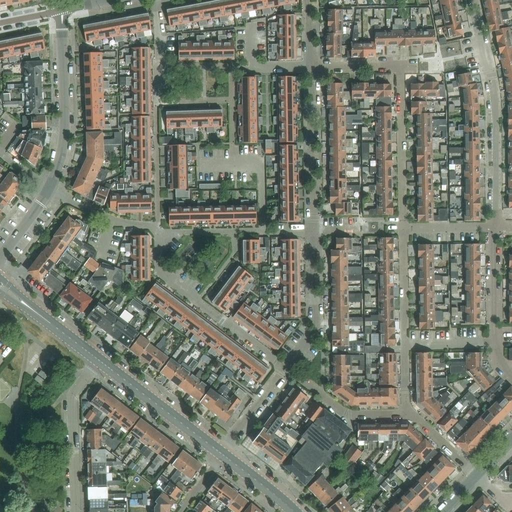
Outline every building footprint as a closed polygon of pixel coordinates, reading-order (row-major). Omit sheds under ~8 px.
[(220,0),(211,0),(209,1),(212,18),(219,17),(220,23),(224,22),(220,0)] [(231,0),(220,0),(224,22),(228,21),(227,15),(234,14),(231,0)] [(242,0),(231,0),(234,14),(240,13),(242,19),(245,18),(242,0)] [(252,0),(242,0),(245,18),(249,17),(248,11),(255,10),(252,0)] [(263,0),(252,0),(255,10),(262,9),(263,15),(267,14),(263,0)] [(274,0),(263,0),(267,14),(270,13),(269,7),(276,6),(274,0)] [(285,0),(274,0),(276,6),(283,5),(284,11),(288,10),(285,0)] [(297,0),(285,0),(288,10),(292,9),(291,3),(298,2),(297,0)] [(455,0),(440,4),(442,15),(457,12),(455,1),(455,0)] [(482,0),(484,9),(499,5),(497,0),(482,0)] [(209,1),(199,2),(203,26),(207,25),(206,19),(212,18),(209,1)] [(199,2),(188,4),(191,22),(198,21),(199,27),(203,26),(199,2)] [(188,4),(177,6),(182,30),(186,29),(184,23),(191,22),(188,4)] [(499,5),(484,9),(486,20),(508,16),(507,12),(501,13),(499,5)] [(178,31),(182,30),(177,6),(166,9),(170,26),(177,25),(178,31)] [(327,10),(327,22),(342,22),(342,10),(332,10),(327,10)] [(147,12),(136,14),(140,38),(144,37),(143,31),(150,30),(147,12)] [(435,21),(443,19),(445,27),(460,24),(460,23),(457,12),(442,15),(434,17),(435,21)] [(136,14),(125,16),(129,34),(135,32),(137,39),(140,38),(136,14)] [(271,23),(271,27),(295,27),(295,15),(277,16),(277,23),(271,23)] [(125,16),(115,18),(119,42),(123,41),(122,35),(129,34),(125,16)] [(486,20),(489,32),(494,31),(504,29),(504,28),(502,21),(508,20),(508,16),(486,20)] [(115,18),(104,20),(108,38),(114,36),(115,43),(119,42),(115,18)] [(104,20),(94,22),(98,46),(102,45),(101,39),(108,38),(104,20)] [(94,47),(98,46),(94,22),(83,24),(86,42),(93,40),(94,47)] [(343,34),(350,34),(350,28),(346,28),(346,27),(342,28),(342,22),(327,22),(328,34),(341,34),(343,34)] [(416,22),(410,22),(410,31),(410,46),(411,46),(422,45),(422,43),(422,30),(416,30),(416,22)] [(460,24),(445,27),(446,34),(447,39),(462,36),(460,23),(460,24)] [(380,25),(374,26),(374,42),(375,42),(375,47),(387,46),(386,31),(381,31),(380,25)] [(392,31),(386,31),(387,46),(398,46),(399,46),(398,31),(398,25),(394,25),(392,25),(392,31)] [(277,31),(278,38),(295,37),(295,27),(271,27),(271,31),(277,31)] [(509,27),(504,28),(504,29),(494,31),(497,43),(511,39),(511,38),(511,34),(511,35),(509,27)] [(434,30),(422,30),(422,43),(422,45),(435,45),(434,40),(434,30)] [(352,43),(351,43),(351,46),(351,51),(351,57),(351,58),(363,58),(363,42),(358,42),(358,37),(358,31),(353,31),(352,43)] [(399,31),(398,31),(399,46),(398,46),(411,46),(410,46),(410,31),(399,31)] [(41,32),(30,34),(34,57),(38,57),(37,51),(44,49),(41,32)] [(30,34),(19,36),(23,54),(29,52),(31,58),(34,57),(30,34)] [(341,46),(341,34),(328,34),(326,34),(326,46),(341,46)] [(19,36),(8,38),(13,62),(17,61),(16,55),(23,54),(19,36)] [(179,60),(190,60),(189,42),(183,42),(182,36),(178,36),(179,60)] [(196,42),(189,42),(190,60),(201,60),(200,36),(196,36),(196,42)] [(204,36),(200,36),(201,60),(211,60),(211,42),(204,42),(204,36)] [(218,42),(211,42),(211,60),(222,60),(222,36),(218,36),(218,42)] [(222,36),(222,60),(233,59),(233,42),(226,42),(226,36),(222,36)] [(271,45),(272,49),(295,48),(295,37),(278,38),(278,45),(271,45)] [(8,38),(0,40),(0,50),(1,58),(8,57),(9,63),(13,62),(8,38)] [(511,38),(511,39),(497,43),(499,54),(511,50),(511,38)] [(374,42),(363,42),(363,58),(375,57),(375,55),(375,47),(375,42),(374,42)] [(326,58),(341,58),(341,53),(341,46),(326,46),(326,58)] [(125,56),(125,60),(149,60),(149,48),(131,49),(132,56),(125,56)] [(295,48),(272,49),(272,53),(278,52),(278,60),(296,59),(295,48)] [(511,50),(499,54),(502,66),(511,63),(511,50)] [(84,54),(84,65),(108,64),(108,60),(102,60),(101,53),(84,54)] [(132,64),(132,71),(149,70),(149,60),(125,60),(125,64),(132,64)] [(42,71),(42,62),(24,62),(24,76),(41,75),(40,71),(42,71)] [(511,63),(502,66),(505,77),(511,76),(511,63)] [(84,65),(84,75),(102,75),(102,68),(108,68),(108,64),(84,65)] [(126,81),(150,81),(149,70),(132,71),(132,77),(126,78),(126,81)] [(470,73),(456,76),(457,81),(452,82),(452,84),(453,88),(458,87),(461,87),(461,86),(473,84),(470,73)] [(19,89),(41,88),(41,75),(24,76),(24,84),(14,85),(14,89),(19,89)] [(84,75),(85,86),(109,85),(109,81),(103,82),(102,75),(84,75)] [(238,89),(255,89),(255,82),(261,82),(261,77),(238,78),(238,89)] [(296,88),(296,77),(272,77),(273,81),(279,81),(279,88),(296,88)] [(132,92),(150,92),(150,81),(126,81),(126,85),(132,85),(132,92)] [(426,99),(438,98),(446,98),(444,85),(438,85),(438,82),(425,83),(425,84),(426,84),(426,97),(426,99)] [(376,83),(363,84),(364,99),(364,103),(364,109),(368,108),(369,108),(369,99),(376,99),(376,97),(375,85),(376,85),(376,83)] [(327,84),(327,96),(349,96),(349,92),(343,92),(343,89),(343,84),(327,84)] [(363,84),(351,84),(351,89),(352,99),(364,99),(363,84)] [(411,97),(411,102),(426,102),(426,99),(426,97),(426,84),(425,84),(410,84),(411,97)] [(461,87),(462,98),(477,96),(478,96),(476,84),(473,84),(461,86),(461,87)] [(85,86),(85,97),(103,96),(103,89),(109,89),(109,85),(85,86)] [(376,85),(375,85),(376,97),(376,99),(376,107),(386,107),(391,107),(391,97),(391,85),(376,85)] [(25,101),(42,101),(41,88),(19,89),(19,93),(25,93),(25,101)] [(296,99),(296,88),(279,88),(279,95),(273,96),(273,99),(296,99)] [(238,100),(262,99),(261,96),(255,96),(255,89),(238,89),(238,100)] [(126,99),(126,103),(150,103),(150,92),(132,92),(132,99),(126,99)] [(85,97),(86,108),(110,107),(110,103),(103,103),(103,96),(85,97)] [(329,108),(343,108),(343,107),(343,100),(349,100),(349,96),(327,96),(327,108),(329,108)] [(462,98),(463,108),(479,108),(477,96),(462,98)] [(238,100),(238,111),(255,110),(255,103),(262,103),(262,99),(238,100)] [(273,103),(279,103),(279,110),(297,110),(296,99),(273,99),(273,103)] [(18,107),(18,106),(25,106),(25,115),(44,114),(44,105),(42,105),(42,101),(25,101),(4,102),(4,108),(18,107)] [(411,102),(411,114),(416,114),(427,114),(426,102),(411,102)] [(150,114),(150,103),(126,103),(126,107),(132,107),(133,114),(150,114)] [(86,108),(86,119),(104,118),(104,111),(110,111),(110,107),(86,108)] [(345,107),(343,107),(343,108),(329,108),(329,120),(352,120),(361,120),(361,111),(357,111),(357,115),(352,115),(345,116),(345,107)] [(376,107),(376,119),(391,119),(391,107),(386,107),(376,107)] [(463,108),(463,120),(479,119),(479,108),(463,108)] [(200,127),(199,109),(188,110),(189,134),(193,134),(193,127),(200,127)] [(210,133),(210,109),(199,109),(200,127),(206,127),(207,133),(210,133)] [(221,109),(210,109),(210,133),(214,133),(214,127),(221,126),(221,109)] [(178,128),(177,110),(166,110),(167,134),(171,134),(171,128),(178,128)] [(189,134),(188,110),(177,110),(178,128),(185,128),(185,134),(189,134)] [(238,111),(238,121),(262,121),(262,117),(256,117),(255,110),(238,111)] [(297,110),(279,110),(280,117),(273,117),(273,121),(297,120),(297,110)] [(432,114),(427,114),(416,114),(416,126),(432,126),(440,126),(446,126),(446,119),(432,119),(432,114)] [(44,116),(22,117),(22,131),(45,130),(45,126),(45,120),(44,120),(44,116)] [(126,125),(126,128),(150,128),(149,117),(132,117),(132,125),(126,125)] [(87,130),(109,129),(111,129),(110,125),(104,125),(104,118),(86,119),(87,130)] [(391,119),(376,119),(376,131),(391,131),(391,128),(391,119)] [(463,120),(463,125),(458,125),(458,131),(463,131),(479,131),(479,119),(463,120)] [(273,125),(280,125),(280,132),(297,131),(297,120),(273,121),(273,125)] [(352,120),(329,120),(329,128),(329,132),(346,132),(346,128),(345,124),(352,124),(352,120)] [(238,121),(238,132),(256,132),(256,125),(262,125),(262,121),(238,121)] [(432,126),(416,126),(417,138),(432,138),(432,126)] [(132,132),(132,139),(150,139),(150,128),(126,128),(126,132),(132,132)] [(18,136),(24,140),(27,142),(42,149),(43,146),(44,146),(46,133),(45,133),(45,130),(22,131),(18,136)] [(280,138),(278,138),(278,140),(278,143),(297,142),(297,131),(280,132),(280,138)] [(367,131),(361,132),(362,136),(362,138),(376,137),(376,143),(391,143),(391,131),(376,131),(367,131)] [(463,132),(464,142),(479,142),(479,131),(463,131),(463,132)] [(103,140),(102,133),(87,134),(87,145),(103,145),(121,144),(121,134),(119,132),(114,133),(114,139),(103,140)] [(239,143),(258,143),(258,140),(258,138),(256,138),(256,132),(238,132),(239,143)] [(329,132),(329,144),(352,143),(352,139),(346,139),(346,132),(329,132)] [(417,138),(417,150),(432,150),(432,138),(417,138)] [(126,146),(126,150),(150,150),(150,139),(132,139),(132,146),(126,146)] [(42,149),(27,142),(24,140),(15,151),(31,164),(32,164),(33,164),(35,163),(36,163),(36,162),(42,149)] [(464,142),(464,148),(449,148),(449,153),(464,153),(479,153),(479,142),(464,142)] [(329,146),(329,156),(346,155),(346,148),(352,147),(352,143),(329,144),(329,146)] [(376,143),(376,155),(391,155),(391,143),(376,143)] [(104,160),(104,157),(104,150),(113,150),(113,148),(121,147),(121,144),(103,145),(87,145),(87,150),(86,152),(86,154),(88,156),(88,157),(104,160)] [(167,146),(167,157),(191,157),(191,153),(185,153),(184,145),(177,146),(172,146),(167,146)] [(280,150),(280,157),(297,157),(297,145),(277,146),(278,150),(280,150)] [(132,154),(132,161),(150,161),(150,150),(126,150),(126,154),(132,154)] [(432,150),(417,150),(416,150),(417,162),(432,162),(432,150)] [(464,165),(479,164),(479,153),(464,153),(464,160),(454,160),(454,165),(464,164),(464,165)] [(346,155),(329,156),(330,168),(353,167),(353,163),(346,163),(346,155)] [(392,155),(391,155),(376,155),(376,167),(391,167),(392,167),(392,155)] [(100,168),(104,160),(88,157),(87,157),(85,158),(84,160),(85,163),(83,167),(103,176),(108,173),(110,171),(105,169),(105,170),(100,168)] [(167,157),(168,168),(185,167),(185,160),(191,160),(191,157),(167,157)] [(297,157),(280,157),(280,164),(274,164),(274,168),(297,167),(297,157)] [(126,168),(126,172),(150,171),(150,161),(132,161),(132,168),(126,168)] [(417,174),(432,174),(432,162),(417,162),(417,174)] [(479,176),(479,164),(464,165),(464,176),(479,176)] [(93,184),(95,178),(97,179),(94,185),(99,187),(99,186),(103,183),(102,181),(104,180),(108,173),(103,176),(83,167),(81,172),(79,172),(78,175),(78,177),(78,178),(93,184)] [(168,168),(168,179),(191,178),(191,174),(185,174),(185,167),(168,168)] [(280,171),(280,178),(298,178),(297,167),(274,168),(267,168),(267,171),(280,171)] [(330,168),(330,179),(346,179),(346,172),(353,171),(353,167),(330,168)] [(392,179),(391,167),(376,167),(376,173),(377,179),(392,179)] [(150,171),(126,172),(126,176),(128,175),(132,175),(132,183),(150,183),(150,171)] [(22,182),(10,173),(5,179),(0,174),(0,180),(15,192),(18,188),(19,189),(23,184),(22,183),(22,182)] [(417,174),(417,186),(432,185),(432,174),(417,174)] [(479,187),(479,176),(464,176),(464,187),(479,187)] [(78,178),(74,187),(75,190),(80,193),(87,197),(93,201),(95,196),(98,189),(99,187),(94,185),(93,184),(78,178)] [(191,182),(191,178),(168,179),(168,190),(175,190),(175,197),(188,197),(188,191),(186,192),(185,182),(191,182)] [(274,186),(274,189),(298,189),(298,178),(280,178),(280,185),(274,186)] [(346,179),(330,179),(330,191),(353,191),(360,191),(360,185),(346,185),(346,179)] [(369,186),(368,187),(368,191),(377,191),(392,191),(392,179),(377,179),(377,185),(369,186)] [(0,196),(8,202),(8,201),(10,202),(13,197),(12,196),(15,192),(0,180),(0,196)] [(99,186),(99,187),(98,189),(95,196),(93,201),(103,205),(105,200),(110,185),(106,183),(104,188),(99,186)] [(417,186),(417,198),(433,197),(432,185),(417,186)] [(479,198),(479,187),(464,187),(464,198),(479,198)] [(118,213),(129,212),(128,188),(124,189),(125,195),(110,195),(110,209),(118,209),(118,213)] [(132,188),(128,188),(129,212),(140,212),(139,194),(132,195),(132,188)] [(146,194),(139,194),(140,212),(151,212),(150,188),(146,188),(146,194)] [(281,193),(281,200),(298,200),(298,189),(274,189),(274,193),(281,193)] [(335,203),(346,203),(346,195),(353,195),(353,191),(330,191),(329,191),(330,203),(330,204),(335,203)] [(392,202),(392,191),(377,191),(377,203),(392,203),(392,202)] [(417,198),(418,209),(433,209),(433,197),(417,198)] [(480,198),(479,198),(464,198),(464,209),(479,209),(479,210),(480,210),(480,198)] [(245,224),(244,200),(241,201),(241,207),(234,207),(234,224),(245,224)] [(244,200),(245,224),(256,224),(256,206),(248,207),(248,200),(244,200)] [(274,207),(275,211),(298,211),(298,200),(281,200),(281,207),(274,207)] [(201,201),(197,201),(198,208),(190,208),(191,225),(202,225),(201,201)] [(212,207),(205,208),(205,201),(201,201),(202,225),(212,225),(212,207)] [(223,201),(219,201),(219,207),(212,207),(212,225),(223,224),(223,201)] [(234,207),(227,207),(226,201),(223,201),(223,224),(234,224),(234,207)] [(169,226),(180,225),(179,202),(176,202),(176,208),(168,208),(169,226)] [(180,225),(191,225),(190,208),(183,208),(183,202),(179,202),(180,225)] [(370,209),(369,211),(369,215),(377,215),(393,215),(392,202),(392,203),(377,203),(377,209),(370,209)] [(346,203),(335,203),(335,215),(351,215),(358,215),(358,211),(351,211),(351,203),(346,203)] [(417,222),(433,221),(448,221),(448,209),(438,209),(438,216),(433,216),(433,209),(418,209),(417,209),(417,222)] [(464,209),(465,221),(480,221),(479,210),(479,209),(464,209)] [(298,222),(298,211),(275,211),(275,215),(281,215),(281,222),(298,222)] [(75,237),(76,238),(82,230),(84,232),(87,224),(82,223),(79,220),(77,220),(76,220),(74,222),(68,218),(68,219),(66,219),(65,221),(65,223),(62,227),(75,238),(75,237)] [(90,253),(94,248),(82,242),(81,242),(76,238),(75,237),(75,238),(62,227),(58,232),(57,232),(55,234),(56,235),(55,236),(56,237),(55,237),(68,246),(72,241),(79,247),(89,253),(90,253)] [(125,244),(125,248),(149,248),(149,236),(131,237),(131,244),(125,244)] [(69,247),(68,246),(55,237),(55,238),(53,238),(52,240),(52,241),(49,246),(70,262),(73,258),(65,252),(69,247)] [(352,246),(352,238),(336,239),(336,251),(348,251),(359,251),(359,246),(352,246)] [(368,246),(364,246),(364,251),(369,250),(378,250),(393,250),(393,238),(378,238),(378,239),(378,243),(378,245),(369,245),(368,245),(368,246)] [(275,248),(275,252),(299,251),(298,240),(281,240),(281,248),(275,248)] [(241,241),(241,252),(265,252),(265,248),(259,248),(259,241),(241,241)] [(465,244),(465,245),(465,256),(480,256),(480,255),(480,244),(465,244)] [(433,245),(418,245),(418,257),(433,257),(433,250),(433,245)] [(43,254),(56,265),(60,259),(67,265),(68,264),(70,262),(49,246),(46,250),(44,250),(43,252),(43,254)] [(91,259),(94,260),(97,251),(94,248),(90,253),(89,253),(86,257),(89,258),(90,258),(91,259)] [(131,252),(131,259),(149,258),(149,248),(125,248),(125,252),(131,252)] [(378,258),(368,258),(368,263),(378,262),(393,262),(393,250),(378,250),(378,258)] [(281,255),(281,262),(299,262),(299,251),(275,252),(275,256),(281,255)] [(331,263),(348,263),(348,255),(359,255),(359,251),(348,251),(336,251),(331,251),(330,251),(331,263)] [(265,252),(241,252),(241,263),(259,263),(259,256),(265,256),(265,252)] [(55,265),(56,265),(43,254),(42,254),(41,255),(40,255),(38,257),(38,258),(35,263),(56,279),(58,276),(51,270),(55,264),(55,265)] [(465,267),(480,267),(480,255),(480,256),(465,256),(465,267)] [(433,257),(418,257),(419,269),(434,269),(433,257)] [(73,258),(70,262),(79,268),(81,265),(78,262),(73,258)] [(89,258),(84,266),(94,274),(100,266),(91,259),(90,258),(89,258)] [(125,266),(125,269),(149,269),(149,258),(131,259),(131,265),(125,266)] [(68,264),(76,271),(79,268),(70,262),(68,264)] [(275,269),(275,273),(299,273),(299,262),(281,262),(281,269),(275,269)] [(393,274),(393,262),(378,262),(378,274),(393,274)] [(35,278),(35,277),(57,294),(60,290),(65,285),(56,279),(35,263),(34,264),(32,267),(31,267),(32,267),(30,270),(29,271),(29,273),(30,274),(30,273),(32,275),(33,276),(33,275),(35,277),(35,278)] [(88,281),(89,282),(101,291),(110,280),(118,269),(102,263),(100,266),(94,274),(91,278),(88,281)] [(331,263),(331,275),(361,274),(361,267),(348,267),(348,263),(331,263)] [(237,266),(230,275),(249,289),(252,286),(247,282),(251,276),(237,266)] [(480,278),(480,267),(465,267),(465,278),(480,278)] [(123,271),(122,270),(121,270),(118,269),(110,280),(123,290),(123,271)] [(149,280),(149,269),(125,269),(125,271),(125,273),(132,273),(132,281),(149,280)] [(434,269),(419,269),(419,281),(434,281),(434,269)] [(281,277),(281,284),(299,284),(299,273),(275,273),(275,277),(281,277)] [(331,275),(331,287),(348,286),(348,281),(361,281),(361,274),(331,275)] [(370,280),(369,280),(369,281),(378,281),(378,286),(393,286),(393,274),(378,274),(370,275),(370,280)] [(89,282),(88,281),(91,278),(87,275),(84,280),(83,279),(80,283),(85,287),(89,282)] [(230,275),(224,283),(238,294),(242,288),(247,292),(249,289),(230,275)] [(465,278),(465,289),(480,289),(480,278),(465,278)] [(419,281),(418,281),(418,293),(419,293),(434,293),(434,287),(440,287),(440,281),(434,281),(419,281)] [(149,299),(154,304),(165,289),(156,283),(142,302),(145,304),(149,299)] [(224,283),(217,292),(236,306),(239,303),(234,299),(238,294),(224,283)] [(70,284),(63,292),(60,296),(62,298),(61,299),(65,302),(66,301),(71,304),(82,290),(78,286),(76,288),(70,284)] [(275,291),(275,295),(299,294),(299,284),(281,284),(282,291),(275,291)] [(348,286),(331,287),(332,298),(362,298),(362,294),(348,294),(348,286)] [(393,286),(378,286),(379,298),(393,298),(393,288),(393,286)] [(156,312),(159,315),(174,296),(165,289),(154,304),(160,308),(156,312)] [(465,289),(465,300),(480,300),(480,289),(465,289)] [(85,295),(87,293),(82,290),(71,304),(75,308),(75,309),(79,312),(80,311),(82,313),(82,312),(86,307),(87,306),(87,305),(91,300),(87,297),(85,295)] [(234,309),(236,306),(217,292),(210,301),(225,312),(229,306),(234,309)] [(434,293),(419,293),(419,305),(434,305),(434,293)] [(282,299),(282,306),(299,305),(299,294),(275,295),(275,299),(282,299)] [(98,302),(90,313),(87,317),(88,318),(87,319),(92,322),(93,321),(98,325),(117,299),(114,296),(111,301),(111,300),(107,305),(106,304),(104,307),(98,302)] [(166,312),(171,317),(182,303),(174,296),(159,315),(162,317),(166,312)] [(119,297),(117,299),(98,325),(102,328),(101,329),(106,333),(107,331),(108,332),(119,318),(112,313),(118,305),(119,305),(123,301),(119,297)] [(362,298),(332,298),(332,310),(348,310),(348,303),(362,302),(362,298)] [(379,310),(394,310),(393,298),(379,298),(379,310)] [(131,305),(140,311),(143,307),(133,300),(131,303),(131,304),(131,305)] [(465,300),(465,306),(460,306),(460,312),(465,312),(480,312),(480,300),(465,300)] [(173,325),(177,328),(191,309),(182,303),(171,317),(177,321),(173,325)] [(242,324),(256,305),(253,303),(249,308),(244,304),(233,318),(242,324)] [(256,305),(242,324),(250,331),(261,317),(256,313),(259,308),(256,305)] [(299,305),(282,306),(282,312),(276,313),(276,317),(300,316),(299,305)] [(434,305),(419,305),(419,317),(443,317),(443,312),(441,311),(434,311),(434,305)] [(147,308),(145,311),(145,313),(150,317),(153,313),(154,313),(147,308)] [(183,325),(189,330),(199,316),(191,309),(177,328),(180,330),(183,325)] [(113,336),(118,340),(135,318),(133,316),(130,314),(125,310),(119,318),(108,332),(109,333),(108,334),(112,338),(113,336)] [(348,310),(332,310),(332,322),(356,322),(356,323),(362,322),(362,318),(349,318),(348,310)] [(370,318),(365,318),(365,322),(371,322),(379,322),(394,322),(394,321),(394,310),(379,310),(379,316),(370,316),(370,318)] [(465,312),(465,324),(480,324),(480,312),(465,312)] [(190,339),(194,341),(208,322),(199,316),(189,330),(194,334),(190,339)] [(261,317),(250,331),(259,338),(273,318),(270,316),(267,321),(261,317)] [(419,317),(419,329),(435,329),(434,321),(441,321),(443,320),(443,317),(419,317)] [(135,318),(118,340),(122,343),(121,345),(126,348),(127,347),(128,348),(139,333),(133,328),(134,326),(133,326),(138,320),(135,318)] [(273,318),(259,338),(268,344),(278,330),(273,326),(277,321),(273,318)] [(153,332),(156,334),(165,322),(162,320),(153,332)] [(394,322),(379,322),(379,325),(379,334),(394,334),(394,321),(394,322)] [(200,338),(206,343),(217,329),(208,322),(194,341),(197,343),(200,338)] [(332,322),(332,334),(348,334),(348,326),(356,326),(356,323),(356,322),(332,322)] [(208,351),(211,354),(225,335),(217,329),(206,343),(211,347),(208,351)] [(278,330),(268,344),(276,351),(291,332),(288,329),(284,334),(278,330)] [(148,336),(146,339),(140,335),(130,349),(131,350),(130,350),(131,352),(133,353),(135,354),(135,353),(139,356),(149,343),(156,334),(153,332),(149,336),(148,336)] [(332,346),(337,346),(337,353),(356,353),(356,342),(348,342),(348,334),(332,334),(332,346)] [(394,334),(379,334),(379,346),(385,346),(395,346),(394,334)] [(218,352),(223,356),(234,342),(225,335),(211,354),(214,356),(218,352)] [(167,339),(164,336),(155,348),(149,343),(139,356),(140,357),(141,358),(143,360),(145,360),(149,363),(165,341),(167,339)] [(158,370),(159,371),(168,358),(163,354),(166,349),(165,349),(169,344),(165,341),(149,363),(153,366),(153,368),(156,370),(158,370)] [(225,365),(228,367),(242,348),(234,342),(223,356),(229,360),(225,365)] [(235,365),(240,369),(251,355),(242,348),(228,367),(231,369),(235,365)] [(184,353),(177,363),(170,358),(160,372),(161,373),(162,375),(164,376),(166,376),(170,379),(180,366),(188,355),(184,353)] [(370,354),(370,358),(371,358),(378,358),(379,364),(396,364),(396,362),(396,361),(396,359),(395,358),(395,354),(395,353),(390,353),(385,354),(370,354)] [(432,353),(420,353),(415,353),(415,355),(414,356),(414,359),(415,360),(416,363),(439,363),(439,359),(432,359),(432,353)] [(480,353),(466,353),(466,358),(466,362),(451,362),(450,366),(472,365),(476,362),(481,361),(480,358),(482,357),(481,355),(480,354),(480,353)] [(242,378),(245,380),(260,361),(251,355),(240,369),(246,373),(242,378)] [(333,360),(332,361),(332,364),(333,365),(333,366),(350,366),(350,360),(364,360),(364,355),(338,356),(333,356),(333,360)] [(175,383),(179,386),(190,373),(197,364),(193,361),(186,370),(180,366),(170,379),(171,380),(172,382),(173,383),(175,383)] [(260,361),(245,380),(248,383),(252,378),(258,382),(269,368),(260,361)] [(481,365),(481,361),(476,362),(472,365),(450,366),(450,372),(461,372),(466,372),(471,378),(483,367),(481,365)] [(432,368),(446,368),(446,364),(439,364),(439,363),(416,363),(416,367),(415,368),(415,371),(416,372),(416,373),(432,373),(432,368)] [(371,364),(371,368),(379,368),(379,374),(379,375),(396,374),(396,373),(397,372),(397,369),(396,368),(396,364),(379,364),(371,364)] [(333,370),(332,371),(332,374),(333,375),(333,377),(350,377),(350,370),(358,370),(358,366),(350,366),(333,366),(333,370)] [(469,389),(471,391),(488,375),(486,372),(486,370),(483,367),(471,378),(475,382),(468,388),(469,389)] [(226,368),(222,373),(226,377),(230,379),(234,374),(226,368)] [(44,380),(47,376),(41,371),(38,375),(44,380)] [(185,390),(189,393),(199,380),(204,374),(200,371),(196,377),(190,373),(179,386),(180,387),(181,389),(183,390),(185,390)] [(208,380),(212,383),(217,376),(213,373),(208,380)] [(416,379),(416,383),(446,382),(446,378),(432,379),(432,373),(416,373),(416,374),(415,375),(415,378),(416,379)] [(371,374),(371,379),(379,379),(379,385),(380,385),(391,385),(396,385),(396,383),(397,382),(397,379),(396,378),(396,374),(379,375),(379,374),(371,374)] [(44,380),(37,375),(34,379),(40,384),(44,380)] [(480,388),(483,392),(495,382),(494,381),(494,380),(493,378),(491,378),(488,375),(471,391),(473,394),(476,392),(480,388)] [(333,381),(332,382),(332,384),(333,385),(333,387),(342,387),(345,385),(348,387),(350,387),(350,381),(357,381),(357,377),(350,377),(333,377),(333,381)] [(194,398),(199,401),(212,383),(208,380),(205,384),(199,380),(189,393),(190,394),(190,395),(191,396),(192,398),(194,398)] [(367,380),(366,380),(364,380),(364,381),(364,388),(357,388),(357,393),(355,393),(351,405),(359,405),(360,406),(363,406),(364,405),(369,405),(369,406),(369,382),(367,380)] [(371,382),(369,382),(369,406),(369,405),(374,405),(375,406),(378,406),(379,405),(381,405),(380,389),(380,388),(374,388),(373,383),(371,382)] [(416,391),(416,392),(432,392),(432,386),(439,386),(446,385),(446,382),(416,383),(416,386),(415,387),(415,390),(416,391)] [(333,387),(333,392),(334,393),(335,392),(337,393),(336,394),(351,405),(355,393),(348,387),(345,385),(342,387),(333,387)] [(488,391),(485,393),(489,397),(492,395),(493,395),(497,391),(497,390),(493,386),(488,391)] [(311,409),(310,408),(303,403),(307,397),(293,387),(288,393),(289,394),(288,396),(308,412),(311,409)] [(499,387),(497,390),(497,391),(502,395),(511,404),(511,389),(510,387),(507,391),(505,392),(499,387)] [(216,393),(210,388),(200,402),(201,403),(202,405),(204,406),(206,406),(210,409),(223,391),(220,389),(216,393)] [(84,418),(86,419),(90,422),(90,423),(92,420),(110,397),(105,393),(105,392),(103,390),(101,390),(100,389),(94,397),(92,398),(91,400),(91,401),(90,403),(94,407),(91,411),(90,410),(84,418)] [(231,416),(231,415),(233,412),(234,412),(237,409),(236,408),(246,395),(238,389),(228,402),(229,403),(219,416),(220,417),(219,418),(222,420),(223,419),(226,422),(228,419),(229,419),(231,416)] [(391,389),(380,389),(381,405),(389,405),(389,406),(394,406),(394,405),(395,405),(396,403),(397,403),(397,397),(396,397),(396,389),(391,389)] [(218,416),(219,416),(229,403),(228,402),(224,398),(227,394),(223,391),(210,409),(214,412),(214,414),(216,416),(218,416)] [(416,394),(415,395),(415,397),(416,398),(416,400),(416,404),(422,409),(433,398),(438,395),(437,391),(432,392),(416,392),(416,394)] [(433,398),(422,409),(422,410),(422,412),(424,413),(426,413),(428,416),(447,397),(449,394),(450,394),(447,392),(445,393),(440,396),(441,397),(437,401),(433,398)] [(469,392),(464,396),(473,405),(477,400),(469,392)] [(492,395),(489,397),(506,414),(509,411),(511,411),(511,409),(511,404),(502,395),(498,399),(496,397),(495,398),(493,395),(492,395)] [(305,416),(308,412),(288,396),(286,398),(285,397),(280,404),(294,415),(299,418),(300,417),(295,413),(298,409),(302,413),(301,413),(305,417),(305,416)] [(103,413),(109,418),(119,404),(118,403),(117,401),(115,400),(114,400),(110,397),(92,420),(95,422),(98,417),(99,418),(103,413)] [(447,397),(428,416),(431,418),(431,420),(433,422),(434,422),(436,423),(439,419),(447,411),(443,407),(450,400),(447,397)] [(489,397),(486,400),(490,403),(489,404),(491,406),(487,410),(499,421),(500,420),(501,420),(503,418),(503,417),(506,414),(489,397)] [(311,423),(319,413),(322,408),(321,408),(319,406),(319,405),(316,403),(315,404),(314,403),(310,408),(311,409),(308,412),(305,416),(310,420),(304,428),(307,430),(312,423),(311,423)] [(115,422),(111,427),(114,430),(128,411),(124,408),(124,406),(122,405),(120,405),(119,404),(109,418),(115,422)] [(274,413),(278,416),(295,429),(298,426),(290,420),(294,415),(280,404),(275,410),(276,411),(275,413),(274,413)] [(449,429),(457,421),(452,416),(458,410),(454,406),(440,421),(437,424),(441,428),(441,429),(443,431),(444,432),(446,433),(449,429)] [(499,421),(487,410),(482,415),(476,409),(473,412),(491,430),(494,426),(496,426),(498,424),(498,422),(499,421)] [(316,427),(312,423),(307,430),(301,437),(298,442),(303,447),(292,459),(291,458),(290,460),(290,461),(287,465),(286,464),(284,467),(285,467),(283,468),(291,475),(292,474),(294,476),(296,478),(295,478),(296,479),(295,479),(303,486),(304,484),(305,484),(312,476),(311,476),(322,463),(327,467),(331,463),(331,464),(342,450),(335,443),(336,441),(340,444),(350,431),(350,430),(323,410),(323,411),(313,424),(316,426),(316,427)] [(471,410),(467,413),(476,421),(471,426),(483,438),(484,437),(485,437),(487,435),(488,433),(491,430),(473,412),(471,410)] [(128,432),(135,422),(138,418),(137,417),(136,416),(134,414),(133,414),(128,411),(114,430),(118,433),(122,428),(128,432)] [(282,424),(283,422),(272,414),(268,420),(269,421),(264,428),(263,427),(262,429),(253,442),(268,454),(270,456),(271,456),(270,457),(277,462),(277,461),(279,462),(279,463),(280,464),(281,463),(281,464),(301,437),(301,436),(295,432),(291,428),(290,430),(289,430),(289,431),(286,428),(283,432),(279,428),(282,424)] [(140,419),(139,420),(129,433),(135,438),(129,446),(133,449),(139,441),(149,427),(145,424),(145,422),(142,420),(141,420),(140,419)] [(458,423),(454,427),(475,446),(478,443),(480,443),(482,440),(482,439),(483,438),(471,426),(466,431),(458,423)] [(358,425),(358,441),(363,441),(364,441),(364,450),(368,450),(368,425),(364,425),(363,424),(360,424),(359,425),(358,425)] [(372,450),(372,441),(378,441),(378,425),(377,425),(376,424),(373,424),(372,425),(368,425),(368,450),(364,450),(370,450),(372,450)] [(378,441),(384,441),(384,444),(383,450),(381,452),(384,455),(388,450),(388,425),(384,425),(383,424),(380,424),(379,425),(378,425),(378,441)] [(392,444),(392,441),(398,441),(398,425),(397,425),(396,424),(393,424),(392,425),(388,425),(388,450),(391,450),(392,444)] [(398,425),(398,441),(404,441),(404,442),(402,444),(401,447),(402,448),(406,444),(405,444),(410,440),(410,434),(409,433),(413,429),(409,425),(404,425),(403,424),(400,424),(399,425),(398,425)] [(139,453),(142,456),(159,434),(155,431),(155,429),(152,427),(150,427),(150,428),(149,427),(139,441),(144,445),(139,453)] [(451,430),(447,434),(460,447),(463,450),(463,451),(465,453),(467,454),(469,453),(475,447),(476,447),(475,446),(454,427),(451,430)] [(299,428),(295,432),(301,436),(304,432),(299,428)] [(116,447),(120,442),(115,438),(113,441),(107,436),(101,436),(101,429),(87,430),(86,432),(86,434),(87,435),(87,440),(106,440),(113,445),(116,447)] [(412,450),(420,442),(423,439),(422,437),(422,436),(420,434),(418,434),(413,429),(409,433),(410,434),(410,440),(405,444),(406,444),(402,448),(404,450),(408,447),(412,450)] [(159,434),(142,456),(146,459),(152,451),(158,455),(168,441),(167,441),(168,441),(167,439),(165,437),(163,437),(159,434)] [(87,450),(102,450),(102,444),(106,444),(106,446),(113,451),(116,447),(113,445),(106,440),(87,440),(87,445),(86,446),(86,448),(87,449),(87,450)] [(425,457),(433,448),(432,448),(434,446),(428,441),(427,442),(424,440),(421,444),(412,452),(412,453),(407,459),(402,463),(407,469),(412,467),(409,463),(410,462),(416,456),(419,459),(420,458),(421,460),(425,457)] [(168,463),(178,449),(177,448),(177,446),(174,444),(173,444),(172,444),(168,441),(158,455),(157,457),(152,463),(156,466),(162,458),(168,463)] [(352,466),(362,453),(352,445),(343,458),(352,466)] [(442,457),(433,448),(425,457),(446,477),(447,476),(446,476),(448,474),(449,476),(454,470),(453,469),(454,468),(442,457)] [(105,450),(102,450),(87,450),(87,454),(87,455),(86,457),(86,460),(87,461),(87,463),(88,463),(106,462),(105,455),(110,455),(111,454),(108,452),(105,450)] [(182,451),(181,452),(171,465),(177,470),(169,481),(172,484),(193,457),(192,457),(191,459),(188,457),(190,455),(189,455),(188,456),(187,456),(187,453),(185,452),(183,452),(182,451)] [(124,462),(126,458),(120,453),(117,457),(124,462)] [(183,492),(186,487),(180,482),(185,475),(191,480),(196,474),(197,472),(201,466),(200,465),(200,463),(198,462),(196,462),(195,461),(196,460),(194,461),(192,459),(193,457),(172,484),(178,489),(182,492),(183,492)] [(421,460),(430,468),(425,473),(439,486),(445,480),(443,479),(445,477),(445,478),(446,477),(425,457),(421,460)] [(353,466),(360,471),(365,464),(359,460),(357,463),(356,462),(353,466)] [(106,467),(113,467),(113,462),(106,462),(88,463),(88,474),(106,474),(106,467)] [(367,463),(361,471),(367,476),(373,468),(367,463)] [(414,485),(410,489),(423,503),(429,497),(427,495),(429,494),(430,494),(407,471),(400,465),(397,468),(414,485)] [(511,465),(508,466),(507,466),(497,476),(504,482),(505,482),(509,482),(511,482),(511,465)] [(327,467),(314,480),(315,481),(308,488),(312,492),(312,493),(314,495),(316,495),(317,497),(329,485),(324,480),(332,472),(327,467)] [(439,486),(425,473),(418,480),(413,476),(415,473),(411,470),(407,471),(430,494),(431,493),(431,492),(432,491),(434,492),(439,486)] [(369,477),(368,479),(373,482),(378,474),(373,471),(369,477)] [(393,473),(387,479),(390,482),(396,476),(393,473)] [(88,486),(93,486),(107,486),(114,485),(113,481),(106,481),(106,474),(88,474),(87,474),(88,475),(86,477),(86,480),(88,481),(88,483),(88,486)] [(373,482),(372,483),(377,486),(385,478),(379,474),(378,474),(373,482)] [(180,495),(182,492),(178,489),(172,484),(169,481),(161,475),(159,479),(164,482),(163,484),(166,487),(163,491),(172,498),(176,501),(177,499),(178,499),(180,497),(180,495)] [(208,491),(212,494),(214,496),(208,504),(212,508),(228,486),(223,483),(224,482),(220,478),(219,480),(217,478),(208,491)] [(385,481),(380,486),(386,492),(391,487),(385,481)] [(339,487),(335,491),(329,485),(317,497),(318,498),(318,499),(320,501),(322,502),(326,506),(339,493),(340,494),(342,493),(345,490),(348,487),(345,484),(340,489),(339,487)] [(235,498),(238,494),(237,493),(237,492),(233,489),(232,490),(228,486),(212,508),(216,511),(222,503),(228,507),(235,498)] [(126,498),(126,494),(107,494),(107,488),(93,488),(88,488),(89,499),(107,499),(126,498)] [(399,488),(396,492),(415,510),(415,509),(416,507),(418,508),(423,503),(410,489),(405,494),(399,488)] [(415,510),(396,492),(393,495),(398,501),(394,506),(400,511),(411,511),(412,511),(413,510),(414,511),(415,510)] [(167,511),(169,511),(169,510),(174,502),(170,499),(161,493),(154,502),(157,504),(167,511)] [(234,511),(239,511),(248,502),(246,500),(246,499),(244,497),(242,497),(238,494),(235,498),(228,507),(224,511),(230,511),(232,510),(234,511)] [(478,511),(489,511),(491,511),(494,507),(491,504),(487,500),(487,499),(485,497),(483,497),(483,496),(477,501),(476,501),(474,503),(474,505),(473,506),(478,511)] [(343,497),(332,505),(328,508),(329,510),(329,511),(343,511),(357,501),(353,497),(349,500),(350,502),(348,504),(343,497)] [(107,499),(89,499),(90,499),(90,510),(108,509),(108,510),(126,509),(126,504),(107,504),(107,499)] [(400,511),(394,506),(389,510),(377,499),(374,502),(380,507),(379,508),(383,511),(400,511)] [(215,511),(200,501),(194,510),(196,511),(215,511)] [(355,509),(361,505),(357,501),(343,511),(354,511),(352,509),(354,507),(355,509)]
